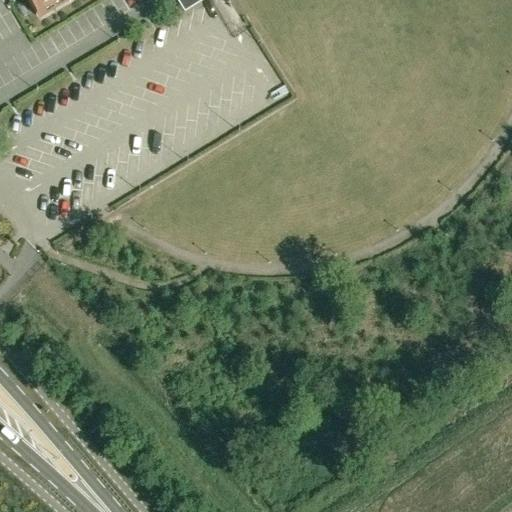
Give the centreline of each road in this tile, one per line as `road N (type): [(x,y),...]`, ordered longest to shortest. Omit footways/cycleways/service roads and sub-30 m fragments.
road 1 (secondary): [(111,511),(0,379)]
road 2 (secondary): [(0,430),(93,511)]
